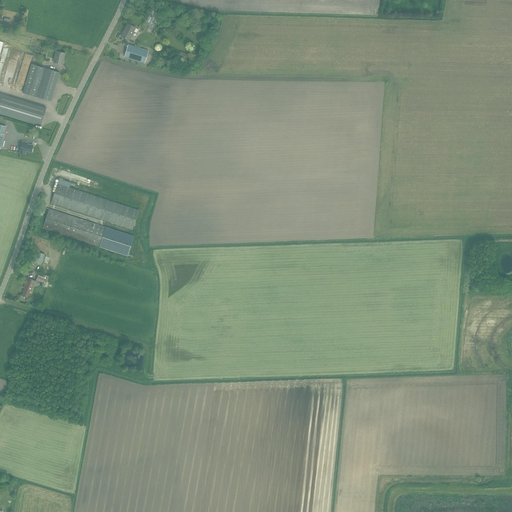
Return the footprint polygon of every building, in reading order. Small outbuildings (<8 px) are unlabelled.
[(129,40),(134,32),(137,33),(139,30),(136,28),(128,24),(124,31),(125,32),(122,37),(121,36),(129,40)] [(112,55),(119,58),(121,54),(124,56),(126,52),(123,51),(124,48),(117,44),(112,55)] [(149,51),(128,44),(124,57),(145,63),(149,51)] [(56,51),(54,63),(63,65),(64,60),(63,60),(64,53),(56,51)] [(51,101),(59,72),(32,64),(23,93),(51,101)] [(0,94),(0,112),(41,125),(46,108),(0,94)] [(32,149),(33,145),(27,144),(27,143),(22,142),(20,150),(21,150),(20,153),(25,154),(26,151),(32,152),(33,151),(33,149),(32,149)] [(51,203),(67,208),(133,230),(139,210),(58,184),(51,203)] [(43,228),(99,247),(128,256),(134,237),(49,209),(43,228)] [(41,267),(45,258),(38,256),(35,265),(41,267)] [(44,283),(47,276),(39,273),(36,280),(44,283)] [(22,296),(28,298),(31,291),(32,291),(36,281),(28,278),(24,288),(25,289),(22,296)]
